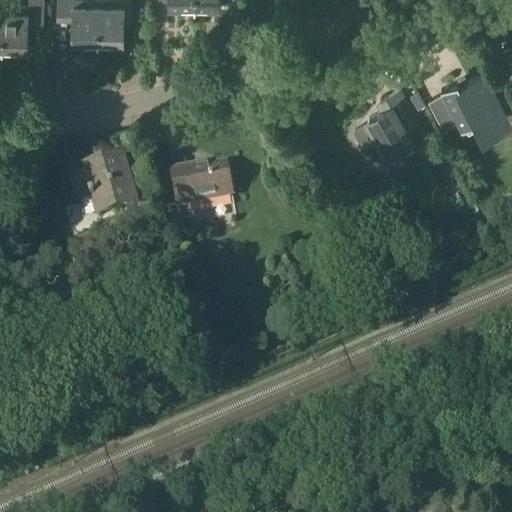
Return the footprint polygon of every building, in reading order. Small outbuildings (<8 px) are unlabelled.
[(4,4),(4,49),(4,52),(19,52),(19,50),(30,50),(30,27),(45,27),(45,0),(29,0),(29,5),(4,4)] [(58,0),(58,19),(73,19),(73,41),(99,42),(99,0),(58,0)] [(99,0),(99,42),(125,42),(125,26),(132,26),(132,0),(99,0)] [(444,92),(429,100),(444,128),(458,121),(463,129),(476,122),(479,120),(484,130),(511,116),(486,68),(460,81),(459,79),(442,88),(444,92)] [(369,119),(352,128),(370,160),(387,150),(391,156),(408,146),(413,143),(415,147),(429,139),(401,89),(381,101),(385,108),(369,118),(369,119)] [(444,143),(430,150),(452,187),(465,180),(444,143)] [(71,189),(75,206),(90,201),(96,220),(137,208),(122,159),(84,171),(86,178),(80,179),(75,163),(63,167),(70,189),(71,189)] [(172,174),(178,209),(162,212),(166,234),(168,233),(182,231),(179,212),(233,203),(227,168),(206,172),(205,168),(172,174)] [(384,273),(366,280),(375,304),(392,297),(384,273)] [(511,451),(502,457),(511,473),(511,474),(511,475),(511,477),(511,451)] [(432,452),(414,457),(424,497),(436,494),(442,493),(435,466),(432,452)] [(253,511),(246,496),(227,505),(230,511),(253,511)] [(208,511),(206,503),(180,511),(208,511)]
